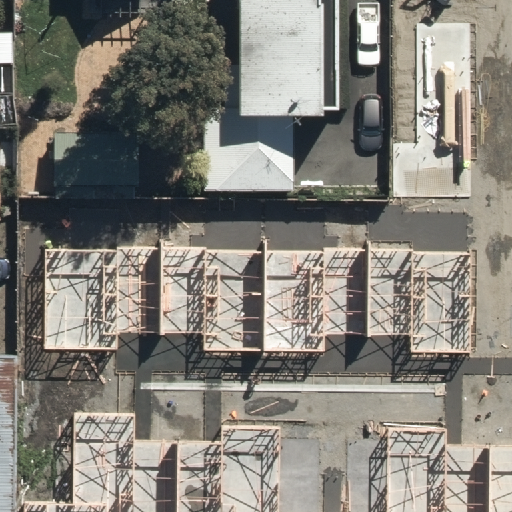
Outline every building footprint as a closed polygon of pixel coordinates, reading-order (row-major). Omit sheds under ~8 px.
[(295,187),(293,98),(323,97),(323,89),(340,88),(337,0),(238,0),(240,54),(202,56),(205,189),(295,187)] [(394,144),(394,196),(470,196),(470,23),(417,22),(417,144),(394,144)] [(138,127),(55,127),(55,178),(138,178),(138,127)] [(472,250),(45,248),(44,348),(116,348),(116,332),(205,333),(205,350),(324,351),(324,334),(412,334),(412,353),(471,353),(472,250)] [(17,511),(17,350),(0,350),(0,511),(17,511)] [(24,502),(23,511),(511,511),(511,445),(447,444),(448,427),(388,426),(387,511),(276,511),(277,429),(224,428),(224,443),(133,442),(133,415),(74,414),(73,503),(24,502)]
